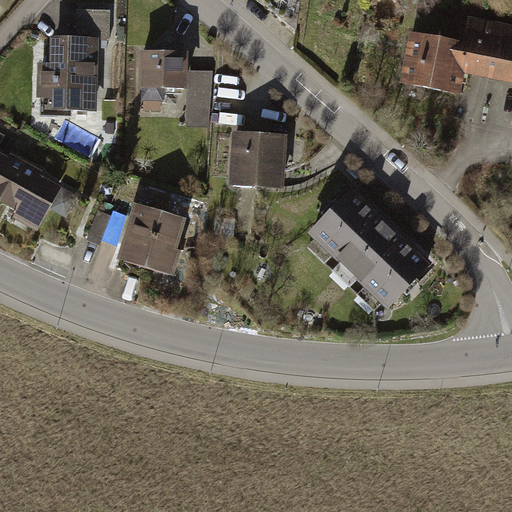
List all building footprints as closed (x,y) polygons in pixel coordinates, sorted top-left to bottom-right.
[(465,60),(461,85),(511,93),(511,138),(511,143),(511,37),(470,31),(465,60)] [(97,50),(41,48),(39,120),(95,122),(97,50)] [(461,85),(465,60),(414,51),(405,103),(456,112),(461,85)] [(189,65),(137,64),(136,108),(187,109),(188,79),(189,65)] [(215,80),(188,79),(187,109),(186,132),(213,132),(215,80)] [(279,203),(283,149),(232,145),(228,200),(279,203)] [(0,208),(23,169),(0,156),(0,208)] [(23,169),(0,208),(0,213),(41,237),(66,194),(23,169)] [(330,270),(378,222),(355,199),(307,246),(330,270)] [(116,213),(107,241),(121,245),(130,217),(116,213)] [(185,236),(136,219),(118,272),(167,289),(185,236)] [(378,222),(330,270),(362,302),(410,254),(378,222)] [(410,254),(362,302),(385,325),(433,278),(410,254)]
